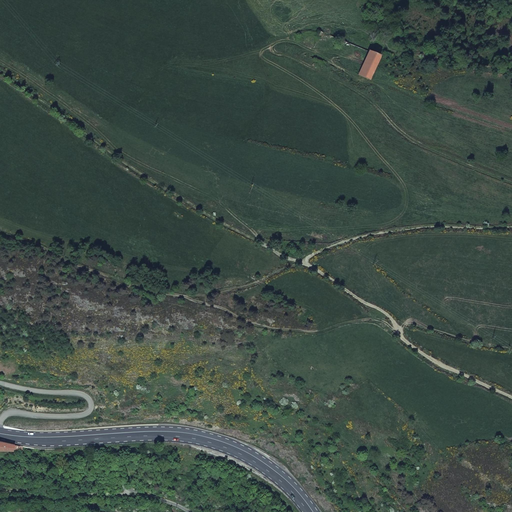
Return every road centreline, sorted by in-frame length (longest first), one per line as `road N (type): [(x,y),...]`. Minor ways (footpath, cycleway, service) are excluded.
road 1 (track): [(0,66),(191,203),(302,263)]
road 2 (primary): [(0,433),(157,432),(216,441),(276,474),(311,511)]
road 3 (track): [(0,223),(135,283),(213,289),(302,263)]
road 4 (track): [(302,263),(386,313),(417,350),(511,397)]
road 5 (track): [(184,287),(271,324),(326,330),(376,320),(400,333)]
road 6 (track): [(302,263),(369,234),(511,226)]
road 7 (unclassified): [(0,423),(15,412),(82,416),(93,408),(86,396),(0,382)]
road 8 (unclassified): [(188,511),(144,492),(0,459)]
